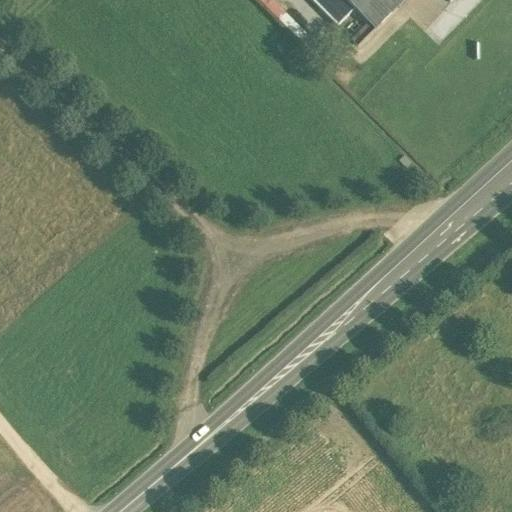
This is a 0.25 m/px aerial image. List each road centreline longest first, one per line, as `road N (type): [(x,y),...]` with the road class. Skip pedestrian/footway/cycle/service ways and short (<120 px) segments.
road 1 (primary): [(120,511),(511,174)]
road 2 (track): [(197,447),(180,415),(237,255),(401,214),(446,235)]
road 3 (track): [(0,39),(237,255)]
road 4 (track): [(0,419),(76,511)]
